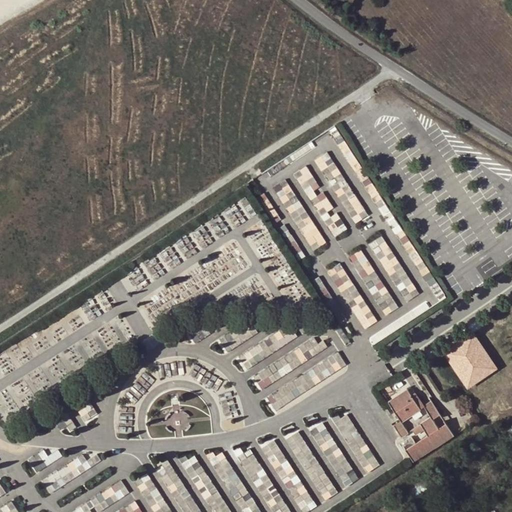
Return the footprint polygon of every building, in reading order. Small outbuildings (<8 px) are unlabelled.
[(346,139),(340,143),(367,184),(373,180),(346,139)] [(316,158),(330,180),(343,172),(330,150),(316,158)] [(348,229),(328,190),(323,192),(309,165),(298,170),(333,237),(348,229)] [(356,222),(369,215),(346,174),(333,182),(356,222)] [(287,177),(274,186),(315,249),(328,241),(287,177)] [(394,228),(432,284),(438,279),(400,224),(394,228)] [(385,234),(371,242),(408,301),(421,293),(385,234)] [(363,248),(350,256),(388,315),(401,306),(363,248)] [(332,268),(363,328),(377,321),(345,261),(332,268)] [(325,282),(319,286),(341,321),(347,317),(325,282)] [(256,323),(246,329),(243,324),(220,339),(229,352),(261,331),(256,323)] [(292,323),(239,355),(247,368),(300,337),(292,323)] [(254,374),(262,389),(337,347),(331,336),(319,342),(317,338),(254,374)] [(340,352),(268,396),(276,408),(348,364),(340,352)] [(395,394),(407,412),(407,414),(422,404),(410,384),(395,394)] [(442,409),(434,397),(425,402),(431,410),(426,414),(427,415),(422,419),(429,430),(417,438),(413,431),(403,437),(415,457),(455,431),(447,418),(440,423),(435,415),(442,409)] [(81,408),(85,419),(97,414),(93,403),(81,408)] [(384,464),(349,410),(335,418),(370,472),(384,464)] [(407,414),(407,412),(400,417),(407,428),(414,424),(407,414)] [(163,469),(187,511),(310,511),(363,483),(328,420),(310,430),(308,425),(289,436),(320,491),(297,470),(278,437),(261,447),(260,444),(241,454),(272,508),(268,511),(263,511),(241,471),(215,449),(207,454),(205,450),(190,458),(187,453),(183,456),(214,511),(207,511),(175,454),(163,461),(166,467),(163,469)] [(43,476),(50,490),(94,468),(87,455),(43,476)] [(139,477),(158,511),(176,511),(152,470),(139,477)] [(71,511),(101,511),(133,491),(124,477),(71,511)] [(0,497),(9,492),(1,479),(0,479),(0,497)] [(22,511),(16,501),(0,509),(0,511),(22,511)] [(145,511),(140,502),(119,511),(145,511)]
